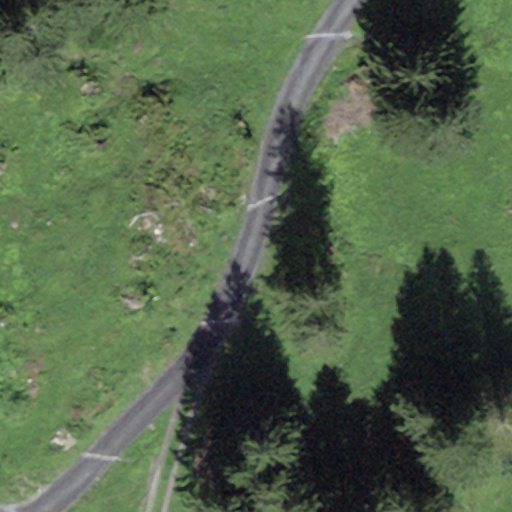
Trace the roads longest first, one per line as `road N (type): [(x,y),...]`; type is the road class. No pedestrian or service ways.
road 1 (track): [(356,0),(307,70),(207,341),(42,511)]
road 2 (track): [(207,341),(153,511)]
